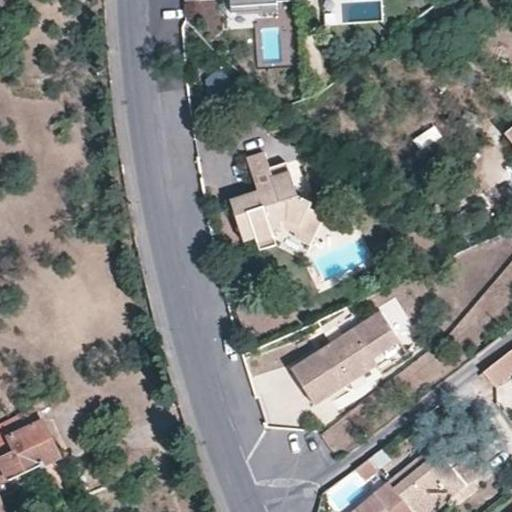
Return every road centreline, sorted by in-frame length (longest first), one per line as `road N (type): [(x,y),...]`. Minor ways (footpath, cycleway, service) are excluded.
road 1 (residential): [(245,511),(167,259),(132,0)]
road 2 (residential): [(286,511),(511,340)]
